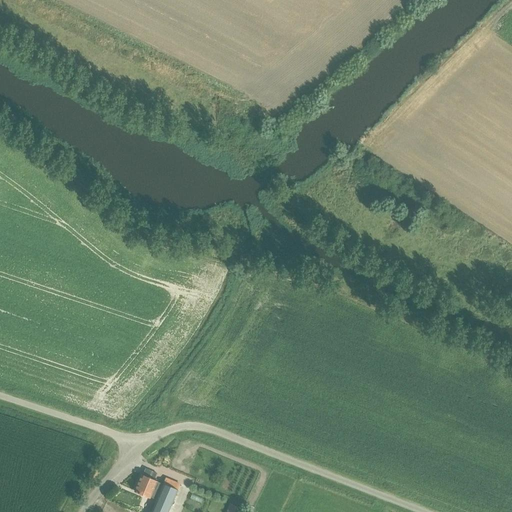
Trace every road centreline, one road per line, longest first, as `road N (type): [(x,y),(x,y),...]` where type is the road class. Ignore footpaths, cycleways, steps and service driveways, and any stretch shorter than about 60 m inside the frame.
road 1 (unclassified): [(423,511),(208,428),(178,427),(135,441)]
road 2 (unclassified): [(135,441),(0,395)]
